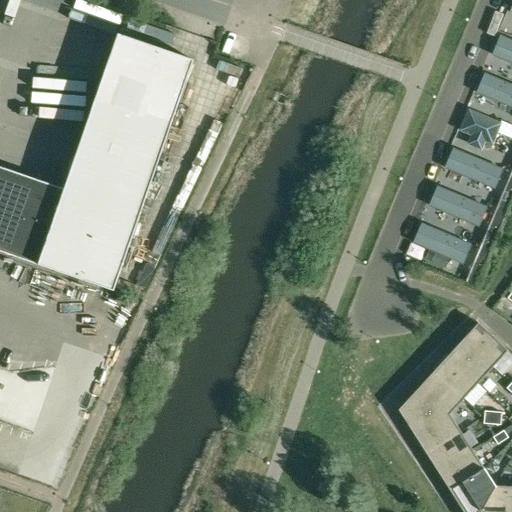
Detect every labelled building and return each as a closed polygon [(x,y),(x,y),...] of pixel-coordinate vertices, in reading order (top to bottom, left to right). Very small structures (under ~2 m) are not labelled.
[(511,36),(511,12),(503,33),(511,36)] [(511,81),(511,36),(503,33),(487,71),(511,81)] [(97,95),(172,121),(193,61),(140,42),(117,34),(97,95)] [(511,81),(487,71),(471,109),(511,126),(511,81)] [(0,252),(113,291),(172,121),(97,95),(64,189),(0,167),(0,252)] [(507,170),(511,158),(511,126),(471,109),(454,147),(507,170)] [(439,183),(492,205),(507,170),(454,147),(439,183)] [(511,195),(511,170),(503,191),(511,195)] [(475,245),(492,205),(439,183),(422,222),(475,245)] [(498,233),(507,212),(496,208),(487,229),(498,233)] [(460,279),(475,245),(422,222),(407,257),(460,279)] [(482,271),(491,250),(481,245),(472,267),(482,271)] [(463,340),(464,342),(489,364),(493,367),(508,351),(501,345),(478,324),(463,340)] [(489,364),(464,342),(463,340),(448,356),(478,384),(493,367),(489,364)] [(463,400),(478,384),(448,356),(433,372),(463,400)] [(426,454),(428,453),(460,432),(449,415),(463,400),(433,372),(398,410),(398,411),(426,454)] [(492,425),(493,412),(484,412),(483,424),(492,425)] [(493,412),(492,425),(500,426),(501,413),(493,412)] [(492,438),(497,445),(508,438),(503,431),(492,438)] [(460,432),(428,453),(426,454),(438,472),(472,451),(460,432)] [(484,469),(472,451),(438,472),(449,491),(484,469)] [(462,511),(480,511),(495,487),(484,469),(449,491),(462,511)] [(511,511),(511,487),(495,487),(480,511),(511,511)]
